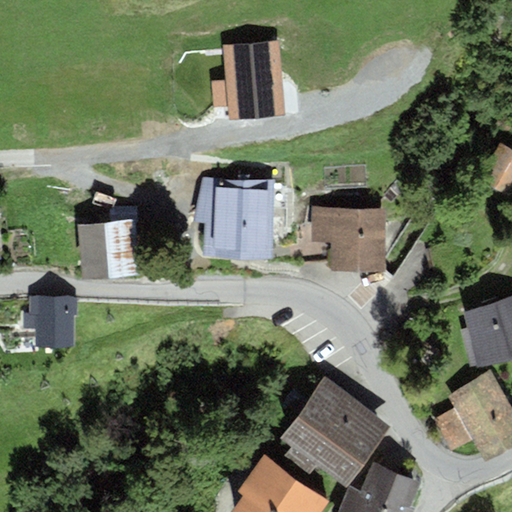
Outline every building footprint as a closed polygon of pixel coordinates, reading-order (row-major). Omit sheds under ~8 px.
[(285,115),(278,41),(223,46),(226,81),(228,107),(230,120),(285,115)] [(228,107),(226,81),(211,82),(214,108),(228,107)] [(511,197),(511,149),(500,144),(481,183),(511,197)] [(272,260),(274,182),(213,180),(213,177),(203,178),(194,221),(205,223),(204,259),(272,260)] [(385,208),(311,207),(311,241),(330,241),(330,274),(384,275),(385,208)] [(134,219),(77,225),(82,280),(139,275),(134,219)] [(73,296),(70,296),(30,296),(30,313),(24,313),(24,328),(30,328),(35,328),(36,347),(70,347),(73,347),(73,315),(76,315),(76,298),(73,298),(73,296)] [(478,366),(478,368),(511,357),(511,297),(463,314),(467,329),(478,366)] [(470,368),(478,366),(467,329),(459,331),(470,368)] [(511,447),(511,408),(490,370),(447,394),(455,408),(473,439),(486,462),(511,447)] [(346,487),(389,427),(324,376),(280,438),(292,447),(285,457),(311,475),(317,466),(346,487)] [(473,439),(455,408),(435,420),(453,451),(473,439)] [(323,511),(330,503),(263,455),(237,491),(242,495),(229,511),(323,511)] [(406,511),(419,484),(373,463),(359,492),(403,511),(406,511)] [(403,511),(359,492),(349,488),(338,511),(403,511)]
